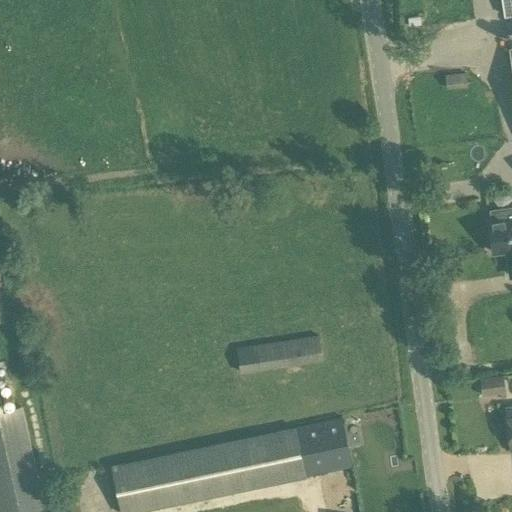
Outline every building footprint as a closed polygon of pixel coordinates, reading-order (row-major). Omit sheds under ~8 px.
[(511,0),(501,0),(504,17),(511,16),(511,0)] [(446,77),(447,91),(465,90),(464,76),(446,77)] [(511,275),(511,206),(490,210),(492,220),(488,220),(493,252),(506,250),(510,276),(511,275)] [(319,336),(237,348),(240,371),(322,359),(319,336)] [(503,375),(481,378),(483,394),(506,391),(503,375)] [(45,511),(22,406),(0,410),(0,511),(45,511)] [(342,417),(112,465),(122,511),(130,511),(352,465),(342,417)] [(298,511),(296,499),(218,511),(298,511)]
